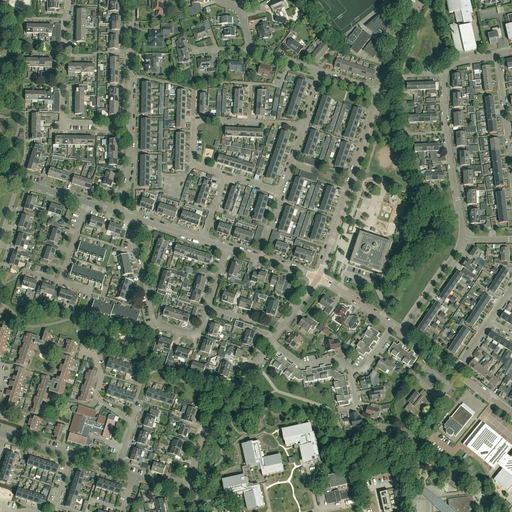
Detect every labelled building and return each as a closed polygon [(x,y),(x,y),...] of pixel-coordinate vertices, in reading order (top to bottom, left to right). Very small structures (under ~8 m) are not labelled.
[(152,0),(153,0),(153,10),(157,10),(157,16),(163,17),(163,5),(163,0),(152,0)] [(204,0),(192,0),(192,5),(193,7),(188,9),(190,12),(191,16),(203,13),(200,4),(204,4),(204,0)] [(284,0),(277,0),(270,4),(271,7),(272,8),(272,9),(273,12),(274,11),(276,15),(277,16),(276,16),(275,21),(285,24),(287,19),(286,19),(286,20),(285,19),(281,18),(280,17),(278,14),(282,12),(280,9),(287,6),(284,0)] [(452,0),(455,11),(454,11),(456,21),(459,20),(460,22),(462,22),(463,25),(455,26),(455,25),(450,26),(453,38),(454,38),(456,48),(455,48),(456,52),(464,50),(465,52),(477,50),(471,25),(466,26),(465,23),(472,22),(470,13),(472,12),(469,0),(452,0)] [(58,9),(58,3),(49,3),(49,9),(47,9),(47,12),(54,12),(54,9),(58,9)] [(118,11),(118,5),(110,5),(107,5),(107,8),(110,8),(110,11),(107,11),(107,14),(114,14),(115,11),(118,11)] [(76,10),(76,17),(85,17),(85,10),(87,10),(87,7),(80,7),(80,10),(76,10)] [(114,17),(114,14),(107,14),(107,17),(112,17),(112,24),(120,24),(120,18),(114,17)] [(368,25),(369,24),(371,26),(377,21),(372,16),(366,23),(368,25)] [(225,25),(225,27),(232,27),(232,17),(218,18),(218,25),(225,25)] [(197,41),(209,36),(207,31),(211,29),(208,21),(203,23),(205,28),(199,31),(198,30),(194,31),(194,32),(194,33),(197,41)] [(270,29),(267,30),(266,27),(268,27),(267,22),(260,24),(261,28),(257,29),(260,40),(269,38),(268,35),(272,34),(270,29)] [(120,30),(120,24),(112,24),(111,30),(107,30),(107,33),(114,33),(114,30),(120,30)] [(51,41),(54,41),(55,29),(52,29),(52,25),(46,25),(45,38),(48,38),(48,34),(52,34),(51,41)] [(232,30),(232,27),(225,27),(222,27),(222,30),(224,30),(225,35),(222,35),(222,40),(227,40),(227,37),(235,37),(235,30),(232,30)] [(488,34),(490,45),(497,43),(496,38),(498,38),(502,37),(500,27),(492,29),(493,33),(488,34)] [(352,45),(363,32),(358,28),(347,41),(352,45)] [(149,37),(149,42),(149,47),(162,48),(162,42),(163,42),(163,37),(161,37),(162,32),(151,32),(151,37),(149,37)] [(358,54),(372,37),(365,32),(351,49),(358,54)] [(114,36),(114,33),(107,33),(107,34),(105,34),(105,35),(105,36),(107,36),(109,36),(109,42),(118,43),(118,36),(114,36)] [(298,54),(304,47),(292,38),(294,36),(291,33),(286,40),(289,42),(286,45),(298,54)] [(178,38),(180,43),(186,40),(184,35),(178,38)] [(374,59),(383,47),(373,39),(364,51),(374,59)] [(326,52),(331,47),(324,41),(319,46),(326,52)] [(118,49),(118,43),(109,42),(109,49),(107,49),(107,52),(114,52),(114,49),(118,49)] [(322,57),(326,52),(319,46),(315,51),(322,57)] [(189,62),(189,61),(190,61),(186,47),(177,49),(180,58),(179,58),(180,63),(181,62),(181,63),(185,62),(185,63),(189,62)] [(318,62),(322,57),(315,51),(311,57),(318,62)] [(162,54),(153,54),(152,58),(146,58),(146,63),(147,63),(147,67),(146,67),(146,72),(156,72),(156,67),(158,67),(159,63),(156,63),(156,58),(162,58),(162,54)] [(108,58),(110,58),(110,65),(118,65),(118,58),(115,58),(115,55),(108,55),(108,58)] [(213,65),(212,59),(198,60),(199,69),(200,69),(200,70),(204,70),(204,69),(208,68),(209,72),(217,72),(217,65),(213,65)] [(341,69),(344,61),(337,59),(335,67),(341,69)] [(347,72),(350,63),(344,61),(341,69),(347,72)] [(245,73),(245,66),(242,66),(242,63),(231,62),(230,70),(241,71),(241,72),(245,73)] [(353,74),(356,66),(350,63),(347,72),(353,74)] [(489,67),(483,67),(482,64),(474,65),(474,71),(482,70),(483,74),(490,73),(489,67)] [(272,80),(275,73),(271,72),(272,69),(261,66),(258,74),(269,77),(268,79),(272,80)] [(360,76),(363,68),(356,66),(353,74),(360,76)] [(366,78),(369,70),(363,68),(360,76),(366,78)] [(375,72),(369,70),(366,78),(372,80),(375,72)] [(462,82),(462,75),(464,75),(464,71),(459,72),(459,75),(453,75),(453,82),(462,82)] [(119,84),(119,80),(118,80),(118,78),(109,77),(109,84),(107,84),(107,87),(114,87),(114,84),(119,84)] [(299,80),(297,86),(305,89),(307,83),(299,80)] [(418,97),(417,83),(407,84),(407,86),(403,86),(403,92),(407,92),(407,91),(411,91),(411,92),(414,95),(415,95),(415,103),(414,103),(414,104),(418,103),(418,97)] [(438,83),(435,83),(429,83),(430,94),(430,90),(436,90),(436,86),(438,86),(438,83)] [(79,85),(79,86),(79,89),(75,89),(75,95),(85,96),(85,94),(84,93),(83,93),(83,91),(86,92),(87,90),(88,86),(79,85)] [(303,95),(305,89),(297,86),(295,92),(303,95)] [(114,90),(114,87),(107,87),(107,89),(109,90),(109,96),(106,96),(118,96),(118,90),(114,90)] [(301,101),(303,95),(295,92),(293,98),(291,97),(301,101)] [(335,100),(332,99),(324,96),(322,102),(330,105),(331,102),(334,103),(335,100)] [(299,107),(301,101),(291,97),(290,100),(292,100),(291,104),(299,107)] [(328,111),(330,105),(322,102),(320,108),(328,111)] [(352,104),(344,102),(342,110),(345,112),(347,106),(351,108),(352,104)] [(297,112),(299,107),(291,104),(289,110),(297,112)] [(419,123),(418,106),(418,109),(415,109),(416,115),(412,116),(408,116),(408,123),(419,123)] [(86,112),(83,112),(83,108),(75,108),(75,114),(81,114),(81,117),(86,117),(86,112)] [(326,117),(328,111),(320,108),(318,114),(326,117)] [(355,108),(353,114),(361,117),(363,111),(355,108)] [(295,118),(297,112),(289,110),(287,116),(284,115),(283,118),(291,121),(292,117),(295,118)] [(324,123),(326,117),(318,114),(316,120),(324,123)] [(359,123),(361,117),(353,114),(351,120),(359,123)] [(322,129),(324,123),(316,120),(314,126),(322,129)] [(357,129),(359,123),(351,120),(349,126),(357,129)] [(355,135),(357,129),(349,126),(347,132),(355,135)] [(282,131),(280,137),(288,140),(290,134),(282,131)] [(312,131),(310,137),(318,140),(320,134),(312,131)] [(353,141),(355,135),(347,132),(345,138),(353,141)] [(40,140),(40,138),(42,138),(42,134),(40,134),(31,133),(31,140),(34,140),(34,143),(35,143),(41,144),(41,140),(40,140)] [(113,137),(106,137),(106,140),(108,140),(108,146),(116,146),(117,140),(113,140),(113,137)] [(286,146),(288,140),(280,137),(278,143),(286,146)] [(316,146),(318,140),(310,137),(308,143),(316,146)] [(484,141),(490,140),(490,138),(480,139),(481,143),(480,143),(481,147),(485,147),(484,142),(484,141)] [(42,148),(41,147),(42,144),(41,144),(35,143),(34,145),(33,145),(32,148),(33,148),(32,151),(44,155),(45,152),(41,151),(42,148)] [(284,152),(286,146),(278,143),(276,149),(284,152)] [(314,152),(316,146),(308,143),(306,149),(314,152)] [(343,143),(341,149),(349,152),(351,146),(343,143)] [(433,144),(433,152),(433,154),(435,160),(436,163),(442,162),(446,161),(445,156),(441,157),(441,158),(438,159),(436,155),(436,152),(439,152),(439,144),(433,144)] [(283,158),(284,152),(276,149),(274,155),(283,158)] [(312,157),(314,152),(306,149),(304,155),(312,157)] [(347,158),(349,152),(341,149),(339,155),(347,158)] [(38,160),(40,154),(44,155),(32,151),(30,157),(38,160)] [(252,155),(253,156),(258,157),(257,160),(259,161),(260,157),(258,156),(259,153),(254,152),(253,152),(252,155)] [(223,165),(226,157),(220,155),(217,163),(223,165)] [(281,164),(283,158),(274,155),(272,161),(271,160),(270,160),(281,164)] [(345,163),(347,158),(339,155),(337,161),(345,163)] [(37,166),(38,160),(30,157),(29,163),(37,166)] [(229,167),(232,159),(226,157),(223,165),(229,167)] [(116,165),(116,159),(108,159),(108,165),(105,165),(96,165),(96,166),(112,169),(112,165),(116,165)] [(235,169),(238,161),(232,159),(229,167),(235,169)] [(279,169),(281,164),(270,160),(270,162),(272,163),(270,167),(279,169)] [(241,171),(244,162),(238,161),(235,169),(241,171)] [(343,169),(345,163),(337,161),(335,167),(343,169)] [(247,173),(250,164),(244,162),(241,171),(247,173)] [(35,172),(37,166),(29,163),(27,170),(35,172)] [(442,163),(436,164),(436,167),(437,167),(437,169),(438,171),(438,181),(444,181),(444,173),(441,173),(441,167),(443,166),(442,163)] [(256,166),(250,164),(247,173),(253,174),(256,166)] [(111,173),(112,169),(96,166),(96,169),(104,171),(106,172),(104,178),(112,180),(114,174),(111,173)] [(69,180),(73,168),(72,167),(70,172),(69,172),(69,171),(63,169),(62,172),(59,180),(65,182),(66,179),(69,180)] [(277,175),(279,169),(270,167),(269,172),(267,172),(277,175)] [(53,178),(56,170),(50,168),(47,176),(53,178)] [(77,186),(80,178),(74,176),(74,174),(72,173),(74,168),(73,168),(69,180),(72,181),(71,184),(77,186)] [(59,180),(62,172),(56,170),(53,178),(59,180)] [(275,181),(277,175),(267,172),(266,174),(268,175),(267,179),(275,181)] [(83,188),(86,180),(80,178),(77,186),(83,188)] [(110,186),(112,180),(104,178),(102,184),(100,183),(99,186),(106,188),(106,185),(110,186)] [(296,178),(294,184),(302,187),(304,181),(296,178)] [(92,182),(86,180),(83,188),(89,190),(92,182)] [(205,180),(204,181),(202,180),(200,185),(211,189),(213,183),(205,180)] [(300,193),(302,187),(294,184),(292,190),(300,193)] [(336,190),(333,189),(334,186),(328,184),(327,187),(328,187),(326,193),(334,196),(336,190)] [(209,195),(211,189),(200,185),(203,186),(200,192),(209,195)] [(232,187),(231,193),(239,195),(241,189),(232,187)] [(298,199),(300,193),(292,190),(290,196),(298,199)] [(207,201),(209,195),(200,192),(198,198),(207,201)] [(237,201),(239,195),(231,193),(229,198),(237,201)] [(332,202),(334,196),(326,193),(325,197),(323,196),(322,198),(332,202)] [(35,203),(36,200),(37,196),(31,194),(30,198),(28,197),(26,203),(37,207),(37,204),(35,203)] [(261,196),(259,201),(267,204),(269,198),(261,196)] [(296,204),(298,199),(290,196),(288,202),(296,204)] [(146,209),(149,200),(143,198),(140,207),(144,208),(143,210),(145,211),(145,209),(146,209)] [(205,207),(207,201),(198,198),(197,202),(196,201),(195,204),(197,204),(196,204),(205,207)] [(235,207),(237,201),(229,198),(227,204),(235,207)] [(330,208),(332,202),(322,198),(324,199),(322,205),(330,208)] [(155,202),(149,200),(146,209),(149,210),(149,212),(150,213),(151,211),(152,211),(155,202)] [(265,210),(267,204),(259,201),(257,207),(265,210)] [(313,208),(315,202),(311,201),(309,207),(309,209),(317,212),(318,209),(313,208)] [(36,207),(37,207),(26,203),(24,209),(23,212),(33,215),(34,213),(32,212),(34,206),(36,207)] [(53,217),(56,206),(47,203),(45,209),(44,214),(47,215),(48,213),(52,214),(51,216),(53,217)] [(163,215),(166,206),(160,204),(158,213),(161,214),(160,216),(162,216),(163,215)] [(233,213),(235,207),(227,204),(225,210),(233,213)] [(328,214),(330,208),(322,205),(321,208),(319,208),(318,210),(320,211),(328,214)] [(63,208),(56,206),(53,217),(56,218),(57,216),(60,217),(63,208)] [(169,217),(172,208),(166,206),(163,215),(167,216),(166,218),(168,218),(169,217)] [(263,216),(265,210),(257,207),(255,213),(252,212),(263,216)] [(287,207),(285,213),(293,216),(295,210),(287,207)] [(178,210),(172,208),(169,217),(173,218),(172,220),(174,220),(174,218),(175,219),(178,210)] [(32,218),(33,215),(23,212),(22,215),(20,221),(31,225),(31,222),(29,221),(30,218),(32,218)] [(187,222),(190,213),(184,212),(181,220),(184,222),(184,223),(185,224),(186,222),(187,222)] [(261,222),(263,216),(252,212),(252,214),(254,215),(253,219),(261,222)] [(193,224),(195,215),(190,213),(187,222),(190,223),(189,225),(191,226),(192,224),(193,224)] [(291,222),(293,216),(285,213),(283,219),(291,222)] [(201,217),(195,215),(193,224),(196,225),(195,227),(197,228),(197,226),(198,226),(201,217)] [(319,216),(317,222),(325,225),(327,219),(319,216)] [(94,230),(97,219),(91,217),(90,221),(87,220),(85,227),(88,228),(88,226),(92,227),(91,229),(94,230)] [(486,217),(480,217),(471,218),(471,224),(480,224),(480,221),(487,221),(487,224),(485,225),(484,225),(484,229),(491,229),(490,223),(489,217),(486,217)] [(103,233),(105,225),(102,225),(103,221),(97,219),(94,230),(97,231),(97,229),(101,230),(100,232),(103,233)] [(289,227),(291,222),(283,219),(281,225),(289,227)] [(26,230),(28,226),(30,227),(31,225),(20,221),(18,227),(24,229),(23,232),(30,234),(31,232),(26,230)] [(323,231),(325,225),(317,222),(315,228),(323,231)] [(112,236),(115,225),(109,223),(108,226),(105,225),(103,233),(106,234),(106,232),(110,233),(109,235),(112,236)] [(223,234),(226,225),(220,223),(217,232),(221,233),(220,235),(222,236),(222,234),(223,234)] [(58,231),(59,227),(52,225),(51,228),(53,229),(51,235),(49,234),(49,235),(59,238),(61,232),(58,231)] [(123,239),(125,232),(121,230),(122,227),(115,225),(112,236),(114,236),(115,234),(119,236),(118,238),(123,239)] [(232,227),(226,225),(223,234),(227,235),(226,237),(228,238),(228,236),(229,236),(232,227)] [(287,233),(289,227),(281,225),(279,231),(287,233)] [(321,236),(323,231),(315,228),(313,234),(321,236)] [(240,239),(243,230),(237,229),(234,238),(237,239),(237,241),(238,241),(239,239),(240,239)] [(245,241),(248,232),(243,230),(240,239),(243,241),(242,242),(244,243),(245,241)] [(29,237),(30,234),(23,232),(22,235),(19,234),(17,240),(28,244),(29,241),(26,240),(27,237),(29,237)] [(254,234),(248,232),(245,241),(249,242),(248,244),(250,245),(250,243),(251,243),(254,234)] [(355,248),(348,258),(350,259),(351,259),(351,260),(350,263),(360,266),(372,270),(382,273),(392,244),(392,243),(360,232),(355,248)] [(319,242),(321,236),(313,234),(311,240),(319,242)] [(57,244),(59,238),(49,235),(48,237),(50,238),(49,241),(47,241),(46,244),(53,246),(54,243),(57,244)] [(23,249),(24,245),(27,246),(28,244),(17,240),(15,246),(18,247),(17,250),(24,253),(25,250),(23,249)] [(162,240),(159,240),(158,242),(157,242),(156,245),(159,246),(160,246),(162,246),(162,247),(168,249),(168,247),(167,246),(168,242),(164,241),(164,240),(162,240)] [(52,249),(53,246),(46,244),(42,242),(42,245),(47,247),(46,251),(44,250),(43,253),(45,253),(53,256),(55,250),(52,249)] [(83,254),(86,244),(80,242),(77,251),(83,254)] [(281,253),(284,244),(278,242),(275,251),(278,252),(278,254),(279,254),(280,252),(281,253)] [(90,256),(93,246),(86,244),(83,254),(90,256)] [(290,246),(284,244),(281,253),(284,254),(283,256),(285,256),(286,254),(287,255),(290,246)] [(168,249),(162,247),(162,246),(160,246),(159,246),(156,245),(154,251),(158,252),(160,252),(160,253),(165,255),(166,253),(165,252),(166,249),(168,249)] [(182,250),(183,246),(183,247),(177,245),(173,257),(179,259),(181,252),(182,252),(183,250),(182,250)] [(509,249),(506,249),(507,245),(495,245),(495,249),(497,249),(497,252),(502,252),(502,255),(509,255),(509,249)] [(96,258),(99,248),(93,246),(90,256),(96,258)] [(188,252),(189,249),(187,248),(187,247),(183,246),(182,250),(183,250),(182,252),(181,252),(179,259),(180,258),(182,259),(183,257),(186,258),(187,254),(188,254),(189,252),(188,252)] [(195,254),(194,254),(195,251),(192,250),(193,249),(189,247),(189,249),(188,252),(189,252),(188,254),(187,254),(186,258),(186,260),(188,260),(189,259),(192,260),(193,256),(194,256),(195,254)] [(106,250),(99,248),(96,258),(103,260),(106,250)] [(300,259),(303,250),(297,248),(295,257),(298,258),(297,260),(299,261),(300,259)] [(482,254),(481,254),(481,253),(475,248),(470,255),(477,260),(479,261),(477,264),(474,262),(482,267),(483,268),(487,262),(486,261),(480,257),(482,254)] [(28,254),(24,253),(17,250),(16,253),(13,252),(11,258),(19,261),(21,256),(27,258),(28,254)] [(306,261),(309,252),(303,250),(300,259),(304,260),(303,262),(305,263),(305,261),(306,261)] [(165,255),(160,253),(160,252),(158,252),(154,251),(152,257),(156,258),(158,258),(158,259),(163,261),(164,259),(163,258),(164,255),(165,255)] [(200,255),(201,253),(195,251),(194,254),(195,254),(194,256),(193,256),(192,260),(198,262),(199,258),(200,258),(201,256),(200,255)] [(315,254),(309,252),(306,261),(309,262),(309,264),(311,264),(311,262),(312,263),(315,254)] [(51,262),(53,256),(45,253),(43,260),(41,259),(40,262),(47,264),(48,261),(51,262)] [(206,257),(207,254),(207,253),(207,254),(201,253),(200,255),(201,256),(200,258),(199,258),(198,262),(204,264),(205,260),(206,260),(207,258),(206,257)] [(118,256),(119,263),(129,261),(128,254),(118,256)] [(213,256),(211,256),(211,255),(207,254),(206,257),(207,258),(206,260),(205,260),(204,264),(210,266),(211,262),(212,262),(213,259),(212,259),(213,256)] [(509,262),(509,255),(502,255),(502,259),(497,259),(495,259),(494,263),(508,266),(508,262),(509,262)] [(163,261),(158,259),(158,258),(156,258),(152,257),(150,264),(151,264),(160,267),(162,261),(163,261)] [(17,267),(19,261),(11,258),(9,264),(12,266),(11,268),(19,271),(19,268),(17,267)] [(462,266),(465,268),(463,271),(475,280),(478,277),(472,273),(475,270),(473,269),(470,266),(471,264),(466,260),(462,266)] [(132,264),(130,264),(129,261),(119,263),(121,269),(131,267),(133,267),(132,264)] [(233,263),(231,269),(241,272),(238,271),(240,266),(233,263)] [(76,276),(79,267),(73,265),(70,274),(76,276)] [(76,276),(83,278),(86,267),(84,266),(83,268),(79,267),(76,276)] [(89,280),(92,271),(86,269),(87,266),(86,266),(86,267),(83,278),(89,280)] [(132,274),(131,267),(121,269),(122,276),(132,274)] [(503,268),(500,274),(505,277),(509,272),(503,268)] [(240,275),(241,272),(231,269),(229,275),(228,278),(233,280),(234,277),(236,278),(238,274),(240,275)] [(95,282),(98,273),(92,271),(89,280),(95,282)] [(475,280),(463,271),(461,274),(458,271),(454,277),(460,280),(462,277),(465,279),(464,279),(469,282),(470,280),(471,281),(473,278),(475,280)] [(102,284),(105,275),(106,273),(103,272),(102,274),(98,273),(95,282),(102,284)] [(173,278),(174,275),(168,273),(164,272),(162,278),(175,282),(176,279),(173,278)] [(259,275),(260,274),(251,272),(250,275),(248,281),(257,284),(258,281),(259,277),(258,277),(259,275)] [(267,284),(270,275),(261,272),(260,275),(260,274),(259,275),(258,277),(259,277),(258,281),(267,284)] [(501,283),(505,277),(500,274),(496,279),(501,283)] [(278,282),(279,281),(278,281),(279,278),(270,275),(267,284),(276,287),(277,283),(278,283),(279,282),(278,282)] [(207,280),(207,279),(199,276),(197,283),(205,285),(205,283),(207,283),(207,280)] [(458,283),(460,280),(454,277),(451,282),(463,290),(467,293),(468,291),(460,285),(458,283)] [(28,288),(30,280),(24,278),(23,281),(18,279),(16,287),(21,288),(22,286),(28,288)] [(175,282),(162,278),(160,284),(168,286),(169,283),(173,285),(174,282),(175,282)] [(123,279),(120,285),(130,288),(132,282),(123,279)] [(498,288),(501,283),(496,279),(493,285),(498,288)] [(36,293),(38,286),(35,285),(36,282),(30,280),(28,288),(34,290),(33,292),(36,293)] [(288,284),(279,281),(278,282),(279,282),(278,283),(277,283),(276,287),(275,290),(285,293),(288,284)] [(463,290),(451,282),(447,287),(452,291),(454,288),(461,293),(463,290)] [(204,287),(205,285),(197,283),(195,289),(203,291),(204,291),(205,288),(204,287)] [(45,296),(46,294),(49,286),(42,284),(41,287),(38,286),(36,293),(39,294),(40,292),(43,293),(42,298),(44,298),(45,296)] [(171,287),(168,286),(160,284),(158,290),(157,293),(165,295),(167,289),(170,290),(171,287)] [(128,294),(130,288),(120,285),(118,291),(128,294)] [(494,294),(498,288),(493,285),(489,290),(494,294)] [(54,299),(57,292),(54,291),(55,287),(49,286),(46,294),(52,296),(51,298),(54,299)] [(449,296),(452,291),(447,287),(443,293),(451,298),(449,296)] [(204,292),(203,292),(203,291),(195,289),(192,288),(190,294),(201,297),(202,295),(203,295),(204,292)] [(63,302),(64,300),(67,290),(65,290),(65,291),(61,289),(59,293),(57,292),(54,299),(57,300),(58,298),(61,299),(61,301),(63,302)] [(228,303),(230,294),(225,292),(226,290),(222,289),(219,298),(222,299),(222,301),(228,303)] [(78,295),(69,292),(69,291),(67,290),(64,300),(69,301),(68,304),(71,305),(72,304),(74,305),(76,298),(76,299),(78,295)] [(126,301),(128,294),(118,291),(116,298),(126,301)] [(199,303),(201,297),(190,294),(188,293),(187,296),(192,298),(191,301),(199,303)] [(237,303),(239,297),(240,294),(237,293),(236,296),(230,294),(228,303),(233,305),(234,302),(237,303)] [(451,298),(443,293),(439,298),(445,302),(447,298),(454,303),(455,301),(451,298)] [(251,310),(254,311),(259,296),(256,295),(253,302),(247,300),(244,309),(250,311),(251,310)] [(487,304),(491,299),(485,295),(481,300),(487,304)] [(331,306),(333,302),(334,301),(331,299),(330,300),(329,299),(325,296),(320,304),(327,308),(324,312),(329,315),(334,308),(331,306)] [(244,309),(247,300),(242,299),(242,298),(239,297),(237,303),(240,304),(239,308),(244,309)] [(97,312),(100,302),(94,300),(91,310),(97,312)] [(484,310),(487,304),(481,300),(478,306),(477,306),(484,310)] [(270,301),(268,307),(277,310),(279,303),(270,301)] [(104,314),(107,304),(100,302),(97,312),(104,314)] [(505,321),(511,313),(508,312),(510,308),(511,308),(511,302),(508,306),(507,304),(504,309),(506,310),(504,313),(504,312),(500,318),(505,321)] [(440,314),(445,317),(449,320),(454,313),(449,309),(446,314),(439,310),(441,307),(436,303),(432,308),(438,312),(440,314)] [(111,314),(113,306),(107,304),(104,314),(110,316),(111,314)] [(117,316),(120,307),(114,304),(113,306),(111,314),(117,316)] [(170,317),(172,309),(173,307),(170,306),(169,308),(163,306),(162,310),(165,311),(164,315),(170,317)] [(335,313),(337,315),(337,316),(339,318),(337,321),(342,325),(347,317),(344,315),(347,311),(340,306),(335,313)] [(480,316),(484,310),(477,306),(474,311),(480,316)] [(124,318),(127,309),(120,307),(117,316),(124,318)] [(275,316),(277,310),(268,307),(266,314),(275,316)] [(434,317),(438,312),(432,308),(429,314),(434,317)] [(130,320),(133,311),(127,309),(124,318),(130,320)] [(176,319),(178,311),(172,309),(170,317),(176,319)] [(140,313),(133,311),(130,320),(137,322),(140,313)] [(182,321),(184,313),(178,311),(176,319),(182,321)] [(476,321),(480,316),(474,311),(470,317),(476,321)] [(190,315),(184,313),(182,321),(188,323),(190,315)] [(430,323),(434,317),(429,314),(425,319),(430,323)] [(350,322),(349,323),(349,322),(347,320),(345,323),(349,326),(351,326),(352,330),(355,330),(360,323),(359,319),(354,316),(350,322)] [(472,327),(476,321),(470,317),(466,323),(472,327)] [(313,330),(317,324),(311,320),(309,323),(303,319),(299,326),(308,332),(311,328),(313,330)] [(427,328),(430,323),(425,319),(421,324),(427,328)] [(225,324),(221,323),(214,321),(213,324),(212,323),(210,329),(219,332),(220,326),(224,328),(225,324)] [(251,332),(252,328),(245,326),(245,324),(236,321),(234,327),(244,330),(243,331),(246,334),(245,337),(255,340),(256,336),(255,335),(255,333),(251,332)] [(423,333),(427,328),(421,324),(418,330),(423,333)] [(0,328),(0,331),(7,334),(8,331),(10,331),(11,329),(14,330),(15,327),(8,325),(8,328),(3,326),(2,329),(0,328)] [(368,330),(366,333),(374,338),(376,336),(377,337),(379,333),(371,328),(369,331),(368,330)] [(463,328),(459,334),(465,338),(469,332),(463,328)] [(221,333),(219,332),(210,329),(208,335),(210,335),(209,338),(216,341),(220,342),(221,339),(219,338),(221,333)] [(450,335),(450,336),(453,338),(455,335),(452,333),(446,329),(444,331),(450,335)] [(45,330),(42,339),(50,342),(51,339),(50,338),(51,335),(48,334),(49,331),(45,330)] [(493,340),(497,335),(491,331),(488,337),(493,340)] [(373,341),(374,338),(366,333),(365,335),(366,336),(363,339),(371,345),(374,341),(373,341)] [(299,343),(303,339),(296,334),(294,337),(292,335),(290,337),(287,342),(294,348),(298,342),(299,343)] [(462,343),(465,338),(459,334),(456,339),(462,343)] [(499,344),(502,338),(497,335),(493,340),(499,344)] [(252,344),(253,345),(255,340),(245,337),(244,342),(240,340),(240,343),(233,341),(232,340),(230,339),(229,343),(243,348),(244,344),(251,347),(252,344)] [(162,347),(164,348),(167,339),(161,338),(159,344),(156,343),(155,348),(152,355),(156,356),(158,348),(161,348),(162,347)] [(213,349),(216,341),(209,338),(208,341),(204,340),(202,346),(213,349)] [(504,347),(508,342),(502,338),(499,344),(504,347)] [(171,350),(174,341),(167,339),(164,348),(167,349),(167,352),(170,353),(168,359),(171,360),(173,354),(170,353),(171,350)] [(371,345),(363,339),(361,342),(360,342),(359,344),(367,350),(368,347),(369,348),(371,345)] [(458,349),(462,343),(456,339),(452,345),(458,349)] [(30,345),(31,342),(24,340),(23,342),(24,343),(23,346),(33,349),(34,346),(30,345)] [(67,344),(66,347),(75,350),(76,347),(73,346),(74,343),(67,340),(66,343),(67,344)] [(335,349),(341,348),(339,341),(333,342),(333,341),(326,342),(328,352),(335,350),(335,349)] [(502,363),(511,347),(511,344),(508,342),(504,347),(508,350),(506,352),(503,356),(504,357),(500,362),(502,363)] [(394,356),(399,348),(397,347),(397,345),(394,343),(388,351),(392,353),(391,354),(394,356)] [(365,352),(367,350),(359,344),(357,347),(358,347),(356,351),(363,356),(366,352),(365,352)] [(454,355),(458,349),(452,345),(448,351),(454,355)] [(32,352),(33,349),(23,346),(22,349),(21,349),(20,352),(27,354),(28,351),(32,352)] [(208,357),(211,349),(213,350),(213,349),(202,346),(200,351),(202,352),(201,355),(208,357)] [(74,353),(75,350),(66,347),(65,350),(63,350),(63,352),(70,355),(71,352),(74,353)] [(242,351),(233,348),(233,347),(232,347),(231,348),(230,348),(229,349),(228,350),(228,351),(227,354),(224,353),(225,350),(221,349),(219,356),(224,358),(225,354),(230,356),(237,358),(238,355),(241,356),(242,351)] [(511,347),(502,363),(505,365),(505,364),(508,367),(511,369),(511,367),(511,361),(508,359),(510,355),(511,356),(511,353),(511,347)] [(181,359),(181,361),(184,350),(179,348),(176,355),(173,354),(171,360),(170,365),(173,366),(175,360),(177,360),(178,360),(178,358),(181,359)] [(400,359),(405,351),(402,349),(401,350),(399,348),(394,356),(396,358),(397,357),(400,359)] [(191,352),(184,350),(181,361),(184,362),(184,361),(187,362),(188,361),(191,352)] [(405,364),(410,356),(408,354),(409,353),(405,351),(400,359),(403,361),(402,362),(405,364)] [(474,370),(479,364),(477,363),(479,360),(478,359),(481,356),(478,354),(479,353),(476,351),(473,355),(476,357),(473,360),(469,366),(474,370)] [(26,357),(27,354),(20,352),(19,355),(20,355),(19,358),(29,361),(30,358),(26,357)] [(275,368),(284,357),(282,356),(281,357),(280,357),(279,358),(276,355),(270,363),(274,365),(273,366),(275,368)] [(66,360),(65,363),(73,366),(73,363),(72,362),(73,359),(64,356),(63,359),(66,360)] [(230,371),(231,365),(225,363),(225,361),(227,362),(227,359),(225,358),(224,358),(219,356),(211,359),(211,361),(217,362),(221,363),(220,368),(230,371)] [(413,357),(410,356),(405,364),(408,365),(411,367),(417,359),(413,356),(413,357)] [(282,371),(288,363),(285,360),(286,358),(284,357),(275,368),(278,370),(279,369),(282,371)] [(106,367),(113,369),(116,360),(113,359),(112,359),(109,358),(106,367)] [(113,369),(119,371),(124,358),(123,358),(121,362),(119,361),(116,360),(113,369)] [(119,371),(126,373),(130,361),(128,360),(127,363),(126,363),(126,364),(123,363),(124,359),(124,358),(119,371)] [(392,372),(396,366),(387,360),(385,363),(381,360),(377,365),(378,367),(386,372),(388,369),(392,372)] [(126,373),(133,376),(137,364),(134,363),(133,365),(132,366),(129,365),(131,361),(130,361),(126,373)] [(479,374),(484,369),(486,366),(489,363),(486,361),(484,364),(484,363),(481,366),(479,364),(474,370),(479,374)] [(197,373),(200,364),(194,362),(191,371),(197,373)] [(72,369),(73,366),(65,363),(64,366),(61,365),(60,368),(69,371),(70,368),(72,369)] [(208,371),(210,364),(207,363),(204,365),(200,364),(197,373),(203,375),(205,370),(208,371)] [(287,376),(295,365),(293,364),(292,365),(288,363),(282,371),(285,374),(284,374),(287,376)] [(299,380),(301,372),(296,368),(297,366),(295,365),(287,376),(289,378),(290,377),(293,380),(295,377),(299,380)] [(325,380),(322,365),(320,366),(321,368),(316,369),(318,380),(322,379),(322,380),(325,380)] [(324,365),(322,365),(325,380),(328,379),(328,378),(332,377),(333,378),(336,374),(333,372),(332,366),(325,367),(324,365)] [(16,367),(15,370),(18,371),(17,374),(25,377),(26,374),(25,373),(26,370),(16,367)] [(68,374),(69,371),(60,368),(59,371),(62,372),(61,375),(69,378),(70,375),(68,374)] [(228,377),(230,371),(220,368),(218,373),(212,370),(210,376),(218,379),(219,376),(220,376),(220,375),(228,377)] [(311,382),(309,368),(307,368),(307,371),(301,372),(299,380),(304,379),(304,382),(308,382),(309,382),(311,382)] [(318,380),(316,369),(311,370),(311,368),(309,368),(311,382),(315,381),(314,380),(318,380)] [(92,372),(89,371),(87,370),(86,373),(79,371),(78,374),(85,377),(93,379),(96,370),(93,369),(92,372)] [(484,379),(489,373),(484,369),(479,374),(484,379)] [(361,387),(362,386),(363,387),(364,388),(365,387),(364,386),(372,385),(373,386),(376,385),(375,380),(374,379),(378,374),(374,371),(370,376),(370,377),(360,379),(361,387)] [(489,383),(494,377),(489,373),(484,379),(489,383)] [(14,376),(12,380),(15,381),(22,383),(23,379),(24,380),(25,377),(17,374),(16,377),(14,376)] [(339,376),(336,374),(333,378),(335,379),(335,383),(334,383),(335,386),(349,384),(349,382),(346,382),(345,375),(339,376)] [(68,381),(69,378),(61,375),(60,378),(56,377),(55,380),(65,383),(66,380),(68,381)] [(43,379),(42,382),(51,385),(52,382),(49,381),(50,378),(42,376),(41,379),(43,379)] [(495,387),(500,382),(501,380),(496,376),(495,378),(494,377),(489,383),(495,387)] [(92,382),(93,379),(85,377),(84,380),(86,380),(85,383),(94,386),(95,383),(92,382)] [(64,387),(65,383),(55,380),(54,383),(58,384),(57,387),(65,390),(65,387),(64,387)] [(50,388),(51,385),(42,382),(41,385),(39,385),(38,388),(46,390),(47,387),(50,388)] [(93,389),(94,386),(85,383),(84,386),(83,386),(81,389),(89,392),(90,388),(93,389)] [(9,384),(9,386),(13,387),(12,390),(20,392),(21,390),(19,389),(20,387),(9,384)] [(349,386),(349,384),(335,386),(335,389),(337,389),(337,393),(348,391),(347,386),(349,386)] [(507,388),(505,387),(501,385),(498,390),(504,393),(506,389),(507,388)] [(106,394),(113,396),(116,387),(113,386),(112,387),(109,386),(106,394)] [(145,397),(152,399),(156,387),(154,386),(153,389),(152,388),(152,389),(148,388),(145,397)] [(64,393),(65,390),(57,387),(56,390),(52,390),(51,392),(61,395),(62,393),(64,393)] [(113,396),(120,399),(123,389),(119,388),(119,389),(116,388),(116,387),(113,396)] [(152,399),(159,401),(162,392),(159,390),(159,391),(155,390),(156,387),(152,399)] [(381,394),(384,393),(383,387),(376,389),(377,392),(370,393),(371,401),(381,399),(380,395),(381,395),(381,394)] [(45,394),(46,390),(38,388),(37,391),(39,391),(38,395),(47,397),(48,394),(45,394)] [(120,399),(126,401),(130,389),(128,388),(127,390),(126,390),(126,391),(123,390),(123,389),(120,399)] [(88,394),(89,392),(81,389),(80,392),(82,392),(81,395),(90,398),(91,395),(88,394)] [(133,403),(136,393),(133,392),(133,393),(129,392),(130,389),(126,401),(133,403)] [(432,402),(431,402),(435,397),(431,394),(429,396),(423,390),(419,394),(416,392),(408,402),(410,403),(404,410),(408,412),(409,411),(416,417),(424,407),(424,408),(425,407),(427,408),(432,402)] [(349,395),(348,391),(337,393),(338,397),(337,397),(337,400),(351,397),(351,395),(349,395)] [(166,403),(169,394),(162,392),(159,401),(166,403)] [(6,393),(6,395),(10,396),(9,399),(17,401),(18,399),(16,398),(17,396),(6,393)] [(176,396),(169,394),(166,403),(172,405),(176,396)] [(46,401),(47,397),(38,395),(37,398),(35,397),(34,400),(42,403),(43,400),(46,401)] [(89,401),(90,398),(81,395),(80,398),(78,398),(78,401),(85,403),(86,400),(89,401)] [(352,399),(351,397),(337,400),(338,403),(339,403),(340,406),(349,405),(349,401),(350,401),(350,400),(352,399)] [(9,399),(6,408),(9,409),(10,406),(14,407),(15,403),(16,404),(17,401),(9,399)] [(41,406),(42,403),(34,400),(33,403),(35,404),(34,407),(43,410),(44,407),(41,406)] [(379,417),(380,410),(381,406),(374,405),(373,409),(368,407),(367,408),(367,409),(367,410),(366,414),(371,415),(371,417),(374,418),(374,417),(377,418),(377,417),(378,418),(379,417)] [(456,437),(472,417),(473,415),(461,405),(451,418),(452,419),(451,420),(450,419),(444,426),(446,427),(445,428),(447,430),(446,431),(446,433),(450,436),(452,436),(453,435),(456,437)] [(75,415),(72,422),(73,423),(90,428),(91,428),(94,419),(96,412),(78,406),(78,408),(75,407),(74,407),(73,407),(72,408),(72,409),(71,410),(72,411),(72,412),(73,413),(76,414),(76,415),(75,415)] [(42,413),(43,410),(34,407),(33,410),(31,409),(30,412),(38,415),(39,412),(42,413)] [(198,412),(197,411),(197,410),(189,407),(187,414),(195,417),(195,416),(197,416),(198,412)] [(147,414),(145,420),(154,423),(156,417),(157,418),(158,415),(159,411),(151,408),(149,415),(147,414)] [(353,427),(363,425),(361,418),(358,419),(357,413),(351,414),(352,420),(353,427)] [(196,418),(194,418),(195,417),(187,414),(184,421),(183,420),(174,417),(172,421),(178,423),(181,424),(186,425),(187,426),(189,422),(192,423),(193,422),(194,423),(196,418)] [(99,416),(97,420),(94,419),(91,428),(90,428),(89,431),(91,432),(91,433),(94,434),(94,433),(99,434),(99,433),(101,434),(100,436),(102,437),(109,439),(115,421),(113,421),(114,419),(114,417),(114,416),(113,415),(112,415),(111,415),(110,415),(109,416),(108,417),(107,420),(106,419),(106,418),(99,416)] [(30,419),(29,422),(38,425),(39,422),(40,422),(41,419),(34,417),(33,420),(30,419)] [(153,428),(154,423),(145,420),(143,426),(144,426),(143,429),(155,433),(156,430),(153,428)] [(37,428),(38,425),(29,422),(28,425),(31,426),(30,429),(31,430),(32,431),(32,430),(37,432),(38,429),(37,428)] [(503,440),(481,422),(463,445),(484,462),(485,462),(492,468),(496,464),(502,469),(494,480),(508,492),(511,486),(511,457),(511,459),(504,453),(510,447),(502,440),(503,440)] [(88,435),(89,431),(90,428),(73,423),(73,424),(72,424),(70,432),(71,432),(70,434),(69,434),(67,441),(85,446),(85,445),(88,445),(89,446),(90,445),(91,445),(92,443),(92,442),(91,441),(91,440),(90,440),(89,439),(89,437),(87,437),(87,435),(88,435)] [(189,430),(185,428),(186,425),(181,424),(178,423),(176,430),(177,430),(180,431),(179,435),(186,437),(189,430)] [(283,435),(284,441),(285,441),(286,446),(295,444),(295,443),(300,442),(301,447),(300,447),(303,461),(309,460),(309,462),(309,463),(317,461),(316,456),(319,456),(314,433),(312,433),(311,431),(312,431),(310,424),(282,430),(283,435)] [(66,431),(67,428),(58,425),(57,428),(55,427),(54,431),(62,433),(63,430),(66,431)] [(150,435),(151,432),(155,433),(143,429),(142,432),(140,431),(139,437),(148,440),(149,434),(150,435)] [(59,442),(62,433),(54,431),(53,433),(55,434),(54,437),(56,438),(56,441),(59,442)] [(173,440),(171,447),(180,450),(183,443),(179,442),(180,438),(170,435),(169,438),(173,440)] [(146,446),(148,440),(139,437),(137,443),(136,446),(148,449),(149,447),(146,446)] [(281,461),(280,455),(262,459),(259,441),(253,443),(253,442),(248,443),(248,444),(242,445),(247,466),(260,463),(263,476),(284,471),(282,466),(283,466),(282,460),(282,461),(281,461)] [(144,452),(145,449),(148,450),(148,449),(136,446),(136,449),(134,448),(132,454),(141,457),(143,452),(144,452)] [(178,456),(180,450),(171,447),(169,453),(166,452),(165,456),(175,459),(176,455),(178,456)] [(139,463),(141,457),(132,454),(130,460),(132,460),(131,463),(138,466),(141,466),(142,464),(139,463)] [(33,467),(35,459),(29,457),(27,465),(33,467)] [(18,462),(14,461),(6,458),(4,464),(12,466),(13,463),(17,464),(18,462)] [(38,469),(41,461),(35,459),(33,467),(38,469)] [(44,471),(46,463),(41,461),(38,469),(44,471)] [(157,473),(160,464),(151,461),(149,468),(152,469),(152,471),(157,473)] [(50,473),(52,465),(46,463),(44,471),(50,473)] [(16,468),(12,466),(4,464),(2,469),(10,472),(11,469),(15,470),(16,468)] [(166,466),(160,464),(157,473),(163,475),(164,473),(167,474),(169,465),(166,464),(166,466)] [(58,466),(52,465),(50,473),(55,475),(58,466)] [(14,473),(10,472),(2,469),(0,475),(12,479),(14,473)] [(331,488),(351,484),(348,471),(328,476),(331,488)] [(12,480),(12,479),(0,475),(0,482),(6,484),(7,480),(12,481),(11,483),(15,484),(16,481),(12,480)] [(247,511),(264,507),(261,491),(260,486),(247,489),(244,475),(222,480),(224,491),(226,491),(227,496),(243,493),(247,511)] [(87,481),(83,480),(75,477),(73,483),(81,486),(82,482),(88,484),(88,482),(87,482),(87,481)] [(102,489),(104,481),(99,479),(96,487),(102,489)] [(108,491),(110,483),(104,481),(102,489),(108,491)] [(85,487),(81,486),(73,483),(71,489),(79,491),(80,488),(84,489),(87,490),(87,488),(85,488),(85,487)] [(113,493),(116,485),(110,483),(108,491),(113,493)] [(21,499),(23,491),(20,489),(21,485),(19,485),(17,489),(18,489),(15,497),(21,499)] [(122,487),(116,485),(113,493),(119,495),(122,487)] [(26,500),(29,492),(25,491),(27,487),(24,487),(23,491),(21,499),(26,500)] [(32,502),(35,494),(31,493),(32,489),(30,488),(29,492),(26,500),(32,502)] [(455,511),(449,507),(425,488),(419,491),(439,511),(455,511)] [(83,493),(79,491),(71,489),(70,494),(77,497),(79,494),(83,495),(83,493)] [(38,504),(40,496),(37,495),(38,491),(36,490),(35,494),(32,502),(38,504)] [(352,491),(340,494),(339,491),(335,492),(326,494),(328,504),(337,502),(337,503),(341,502),(341,500),(353,498),(352,491)] [(42,492),(40,496),(38,504),(44,506),(47,498),(43,497),(44,493),(42,492)] [(81,498),(77,497),(70,494),(68,500),(76,503),(77,499),(81,501),(81,498)] [(163,499),(158,500),(157,496),(150,498),(151,504),(155,503),(157,510),(165,508),(163,499)] [(475,511),(476,511),(482,505),(475,500),(473,500),(473,497),(448,500),(449,507),(448,508),(443,503),(439,508),(442,511),(475,511)] [(80,504),(76,503),(68,500),(66,506),(74,509),(75,505),(79,506),(80,504)]
